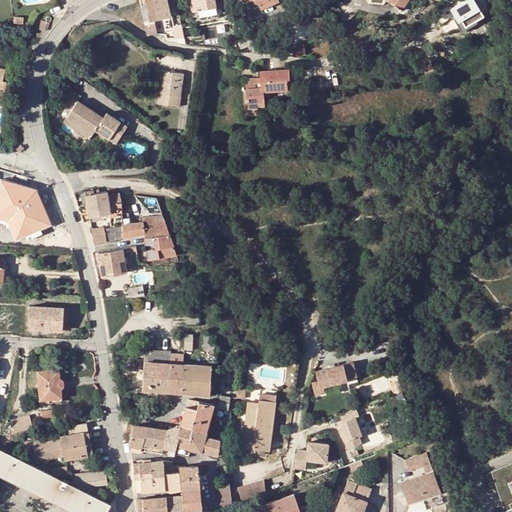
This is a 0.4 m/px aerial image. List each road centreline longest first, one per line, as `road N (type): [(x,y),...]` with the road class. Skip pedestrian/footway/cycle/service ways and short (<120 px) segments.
road 1 (track): [(53,177),(162,191),(262,263),(304,321),(309,351),(293,436)]
road 2 (unknown): [(80,7),(124,12),(156,43),(237,56),(367,58),(413,45),(440,26)]
road 3 (residential): [(80,7),(43,56),(38,76),(34,115),(53,177)]
road 4 (residential): [(53,177),(90,280),(99,347)]
road 5 (residential): [(208,511),(198,461),(118,455)]
